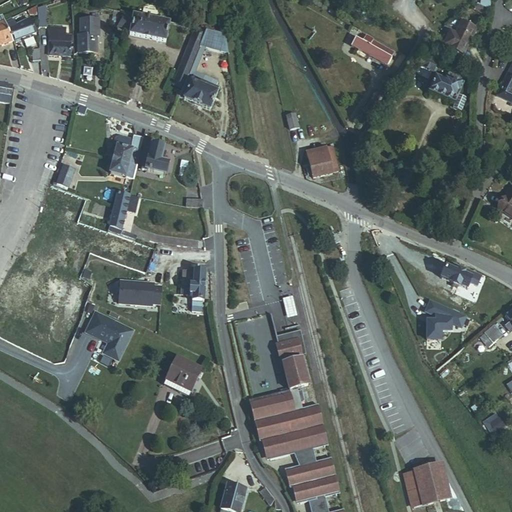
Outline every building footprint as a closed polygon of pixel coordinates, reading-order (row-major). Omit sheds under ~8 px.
[(0,0),(0,9),(18,0),(0,0)] [(36,27),(46,26),(46,15),(35,15),(36,27)] [(127,42),(164,49),(168,29),(118,19),(118,23),(115,33),(128,35),(127,42)] [(453,52),(455,53),(467,28),(453,22),(448,32),(440,29),(433,44),(453,52)] [(12,45),(34,39),(30,26),(18,30),(16,25),(7,28),(12,45)] [(96,50),(95,50),(94,36),(93,36),(93,25),(84,25),(85,36),(76,37),(77,56),(97,55),(96,50)] [(0,48),(12,45),(7,28),(0,30),(0,48)] [(48,59),(67,59),(68,42),(64,42),(64,30),(48,29),(48,59)] [(190,69),(199,50),(205,38),(192,35),(166,90),(178,95),(185,81),(190,69)] [(370,64),(377,52),(348,36),(346,39),(339,35),(334,44),(370,64)] [(205,52),(225,56),(223,42),(205,38),(199,50),(205,52)] [(433,44),(431,50),(443,56),(444,54),(451,57),(453,52),(433,44)] [(190,69),(196,72),(205,52),(199,50),(190,69)] [(406,61),(420,68),(423,61),(410,54),(406,61)] [(503,83),(511,63),(500,58),(487,86),(494,90),(498,80),(503,83)] [(185,81),(197,86),(202,74),(196,72),(190,69),(185,81)] [(416,87),(441,99),(445,91),(449,83),(435,77),(433,81),(422,75),(416,87)] [(508,112),(511,102),(511,86),(503,83),(498,80),(494,90),(487,86),(481,99),(508,112)] [(205,116),(215,94),(197,86),(185,81),(178,95),(174,103),(205,116)] [(0,110),(1,108),(10,110),(14,88),(0,84),(0,110)] [(445,91),(441,99),(439,104),(447,108),(453,95),(445,91)] [(290,133),(299,131),(295,117),(286,119),(290,133)] [(333,146),(326,148),(325,145),(305,151),(312,178),(333,173),(340,171),(333,146)] [(126,165),(132,167),(136,152),(113,147),(106,175),(122,179),(126,165)] [(164,166),(158,164),(161,151),(147,148),(141,172),(162,177),(164,166)] [(57,184),(67,187),(73,169),(63,165),(57,184)] [(158,249),(82,226),(89,201),(49,189),(33,240),(150,275),(158,249)] [(173,196),(194,198),(194,191),(174,189),(173,196)] [(115,205),(126,209),(129,194),(119,191),(115,205)] [(186,206),(200,208),(198,198),(187,198),(186,206)] [(478,215),(504,234),(511,222),(511,219),(488,202),(478,215)] [(110,227),(121,232),(126,209),(115,205),(110,227)] [(389,215),(406,221),(409,213),(392,206),(389,215)] [(68,270),(81,275),(88,258),(76,252),(68,270)] [(57,285),(65,287),(68,276),(18,262),(13,277),(56,290),(57,285)] [(207,307),(209,269),(181,268),(179,300),(190,300),(189,317),(199,317),(200,307),(207,307)] [(468,288),(476,291),(480,280),(449,268),(447,273),(454,276),(455,274),(466,278),(466,280),(470,282),(468,288)] [(466,293),(468,288),(470,282),(466,280),(466,278),(455,274),(454,276),(447,273),(442,271),(437,282),(466,293)] [(162,287),(153,286),(154,283),(119,281),(118,305),(152,308),(152,305),(161,305),(162,287)] [(293,296),(283,297),(285,316),(295,315),(293,296)] [(466,317),(431,301),(425,313),(436,317),(436,322),(426,322),(426,342),(441,342),(441,332),(451,332),(451,322),(454,323),(454,326),(462,326),(466,317)] [(0,338),(11,309),(0,304),(0,338)] [(511,310),(501,319),(507,327),(511,323),(511,310)] [(119,363),(124,353),(135,331),(95,311),(84,333),(106,344),(101,354),(119,363)] [(511,334),(511,323),(507,327),(501,332),(503,335),(505,333),(509,337),(511,334)] [(301,329),(276,335),(278,342),(275,342),(280,361),(282,360),(289,389),(249,399),(259,441),(261,441),(266,460),(294,453),(299,465),(285,469),(290,487),(292,487),(296,504),(308,501),(311,511),(344,511),(344,509),(330,511),(328,511),(325,497),(340,493),(331,457),(316,461),(313,448),(327,445),(317,403),(302,407),(301,402),(304,400),(301,390),(298,390),(297,389),(309,386),(303,354),(306,353),(301,329)] [(483,337),(488,343),(496,336),(492,331),(483,337)] [(436,372),(466,346),(455,334),(425,359),(436,372)] [(477,342),(484,351),(499,340),(496,336),(488,343),(483,337),(477,342)] [(166,379),(190,391),(202,368),(177,356),(166,379)] [(104,359),(101,365),(111,370),(115,363),(104,359)] [(188,395),(190,391),(166,379),(164,383),(188,395)] [(496,413),(483,421),(491,434),(504,426),(496,413)] [(411,508),(453,499),(443,461),(413,468),(413,470),(403,474),(411,508)] [(218,511),(235,511),(242,491),(226,486),(218,511)] [(264,510),(269,502),(261,491),(255,495),(264,510)]
